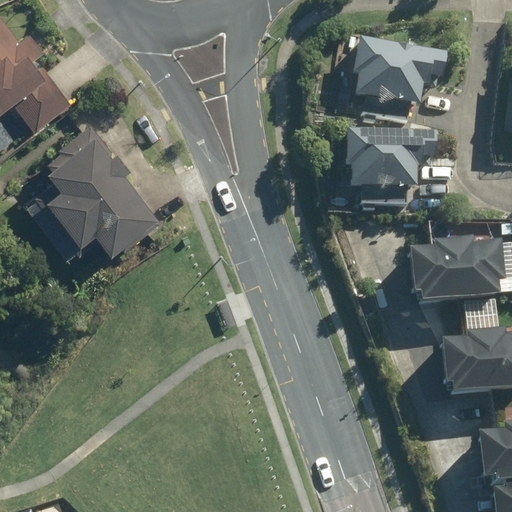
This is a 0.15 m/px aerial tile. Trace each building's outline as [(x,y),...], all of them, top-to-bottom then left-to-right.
[(0,111),(13,102),(35,131),(71,103),(49,74),(45,77),(32,60),(44,52),(30,34),(20,42),(0,16),(0,111)] [(443,82),(447,57),(360,42),(354,75),(361,76),(357,98),(366,99),(363,117),(366,117),(365,123),(375,125),(376,120),(408,125),(411,107),(421,109),(424,87),(429,88),(431,79),(443,82)] [(158,207),(93,128),(35,175),(100,254),(158,207)] [(356,130),(353,184),(431,190),(435,135),(356,130)] [(420,248),(424,298),(506,292),(502,242),(420,248)] [(511,336),(503,337),(503,332),(460,337),(461,344),(437,347),(443,399),(511,391),(511,336)] [(489,483),(490,489),(511,486),(511,423),(500,425),(501,437),(471,440),(476,484),(489,483)] [(511,511),(511,492),(487,496),(489,509),(476,511),(511,511)]
